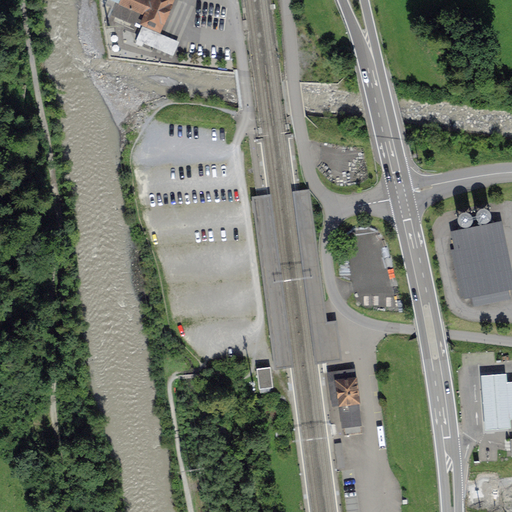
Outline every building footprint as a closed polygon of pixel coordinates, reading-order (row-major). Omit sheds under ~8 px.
[(155,33),(157,30),(159,30),(171,0),(112,0),(109,7),(114,9),(112,14),(133,23),(135,20),(144,24),(139,37),(151,43),(155,33)] [(179,43),(155,33),(151,43),(139,37),(136,41),(174,57),(179,43)] [(309,191),(293,193),(316,366),(343,363),(338,322),(327,323),(309,191)] [(275,371),(293,369),(271,196),(252,198),(275,371)] [(456,223),(460,228),(465,229),(469,228),(473,225),(475,220),(479,225),(484,225),(487,225),(491,221),(493,215),(491,210),(485,207),(482,207),(478,208),(475,212),(474,216),(471,213),(469,211),(462,211),(458,213),(456,219),(456,223)] [(457,234),(469,294),(509,285),(497,226),(457,234)] [(259,391),(273,389),(270,368),(256,370),(259,391)] [(355,370),(327,373),(332,408),(338,407),(335,382),(356,379),(355,370)] [(507,375),(481,377),(485,432),(511,430),(510,421),(511,420),(511,383),(507,384),(507,375)] [(356,379),(335,382),(338,407),(339,409),(340,409),(359,407),(361,406),(357,379),(356,379)] [(362,427),(359,407),(340,409),(342,430),(362,427)] [(342,444),(334,445),(338,470),(345,469),(342,444)]
